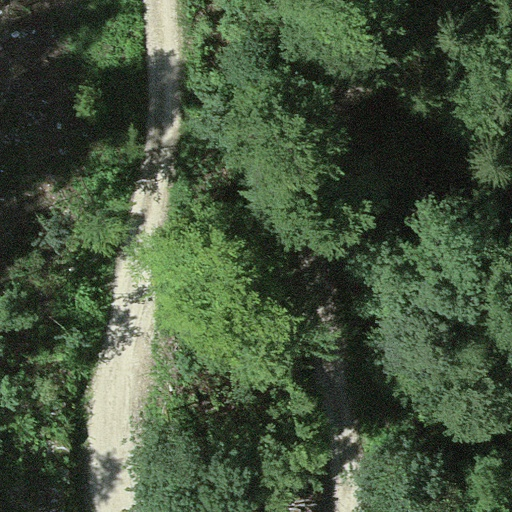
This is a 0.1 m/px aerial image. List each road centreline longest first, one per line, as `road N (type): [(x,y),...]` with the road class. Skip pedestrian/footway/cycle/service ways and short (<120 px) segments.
road 1 (track): [(113,511),(109,431),(158,172),(162,0)]
road 2 (track): [(354,69),(322,167),(321,210),(358,511)]
